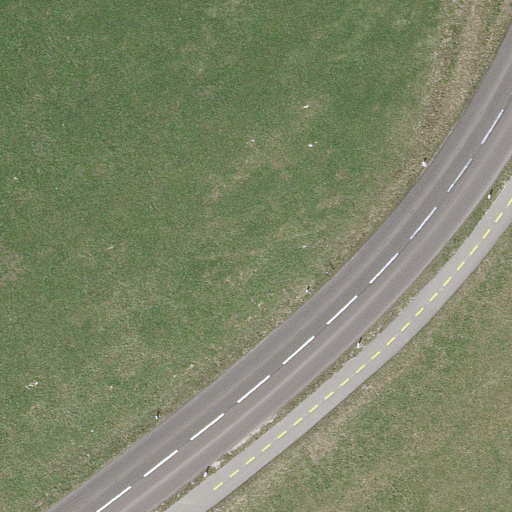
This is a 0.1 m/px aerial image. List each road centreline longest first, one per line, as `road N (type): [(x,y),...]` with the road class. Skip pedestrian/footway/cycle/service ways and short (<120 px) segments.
road 1 (secondary): [(98,511),(366,293),(433,213),(511,91)]
road 2 (track): [(433,213),(471,0)]
